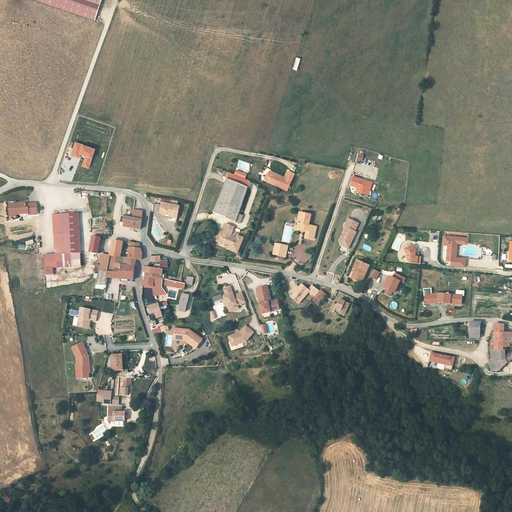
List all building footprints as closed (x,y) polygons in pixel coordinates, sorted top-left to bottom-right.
[(103,0),(42,0),(96,19),(103,0)] [(269,179),(268,181),(291,190),(298,174),(291,171),(288,178),(273,171),(271,174),(269,179)] [(232,174),(230,180),(252,188),(254,182),(232,174)] [(375,180),(356,174),(353,182),(360,185),(359,188),(371,192),(375,180)] [(252,188),(230,180),(218,214),(240,222),(241,223),(245,224),(248,216),(242,214),(252,188)] [(12,199),(4,200),(5,208),(23,208),(23,209),(33,209),(32,199),(21,199),(21,197),(12,198),(12,199)] [(172,212),(179,214),(182,205),(166,200),(162,210),(171,213),(172,212)] [(123,211),(123,222),(139,224),(141,206),(131,206),(131,211),(123,211)] [(76,262),(74,208),(49,210),(51,249),(40,250),(41,264),(76,262)] [(309,228),(307,235),(315,237),(318,225),(311,223),(313,213),(303,211),(298,227),(303,228),(304,227),(309,228)] [(361,221),(350,216),(347,222),(348,225),(346,229),(347,230),(345,234),(343,234),(341,238),(343,243),(350,246),(353,242),(350,240),(352,237),(354,238),(358,230),(357,229),(361,221)] [(234,232),(236,227),(228,224),(225,232),(223,232),(220,240),(231,244),(232,247),(232,249),(241,253),(246,237),(240,235),(239,233),(237,232),(235,232),(234,233),(234,232)] [(467,233),(443,232),(443,241),(448,241),(447,256),(452,257),(452,262),(465,262),(466,254),(456,253),(457,239),(467,239),(467,233)] [(97,239),(88,238),(87,253),(96,254),(97,239)] [(231,244),(220,240),(219,242),(228,245),(230,249),(232,249),(232,247),(231,244)] [(141,252),(140,249),(129,248),(129,256),(123,256),(122,242),(109,241),(107,255),(107,261),(98,260),(97,266),(107,267),(106,270),(113,271),(113,268),(119,269),(119,262),(133,263),(133,260),(139,260),(141,252)] [(421,254),(418,254),(418,251),(415,243),(408,247),(409,248),(410,251),(411,254),(410,257),(413,257),(413,260),(423,261),(424,254),(421,254)] [(276,252),(288,255),(289,248),(277,245),(276,252)] [(359,267),(355,275),(364,280),(372,264),(360,257),(356,265),(359,267)] [(133,263),(119,262),(119,269),(118,277),(131,279),(133,263)] [(160,274),(170,273),(170,267),(160,265),(160,269),(160,274)] [(97,268),(94,283),(105,284),(106,276),(106,270),(97,268)] [(106,270),(106,276),(118,277),(119,269),(113,268),(113,271),(106,270)] [(404,277),(394,272),(389,283),(399,288),(404,277)] [(160,283),(163,284),(163,278),(160,278),(145,277),(144,280),(143,280),(141,280),(142,286),(154,285),(155,293),(165,291),(164,290),(162,287),(160,283)] [(163,278),(163,284),(184,289),(186,283),(163,278)] [(304,281),(301,285),(296,291),(304,298),(306,296),(302,293),(308,285),(304,281)] [(271,283),(259,285),(262,297),(264,296),(264,299),(262,299),(263,302),(262,302),(264,311),(274,309),(274,308),(282,306),(280,297),(274,299),(271,283)] [(312,288),(315,291),(317,292),(321,287),(316,283),(312,288)] [(227,294),(224,295),(225,298),(227,304),(228,307),(233,305),(234,309),(239,307),(238,304),(246,301),(242,291),(234,294),(231,285),(224,288),(227,294)] [(312,288),(308,285),(302,293),(306,296),(312,288)] [(329,292),(323,287),(314,298),(320,303),(329,292)] [(304,298),(296,291),(293,294),(299,300),(300,299),(301,300),(302,301),(304,298)] [(441,291),(428,293),(429,302),(441,300),(464,301),(465,293),(441,291)] [(190,295),(184,293),(180,310),(187,311),(190,295)] [(353,301),(343,296),(340,301),(336,299),(333,307),(337,309),(337,307),(347,312),(353,301)] [(389,307),(395,310),(398,304),(393,301),(389,307)] [(162,317),(160,313),(157,305),(147,309),(150,316),(153,314),(156,320),(162,317)] [(76,325),(85,326),(86,318),(90,318),(95,319),(97,309),(79,307),(76,325)] [(485,318),(475,318),(474,334),(484,333),(485,318)] [(243,330),(232,334),(236,344),(249,338),(256,329),(248,323),(243,330)] [(184,339),(194,347),(201,338),(188,328),(175,327),(175,333),(179,333),(178,339),(184,339)] [(70,346),(75,358),(75,363),(76,363),(76,377),(85,377),(85,372),(83,372),(83,370),(85,370),(85,368),(86,368),(86,356),(81,342),(70,346)] [(452,371),(454,357),(430,353),(429,363),(437,364),(437,368),(452,371)] [(112,370),(122,371),(123,356),(113,355),(112,370)] [(495,359),(494,359),(496,367),(505,366),(506,364),(506,356),(500,358),(495,359)] [(110,393),(103,393),(102,395),(102,400),(110,401),(110,393)] [(118,394),(110,393),(110,401),(118,402),(118,394)] [(121,410),(111,411),(111,421),(115,420),(126,419),(127,419),(126,410),(121,410)] [(104,427),(92,432),(95,439),(107,433),(104,427)]
